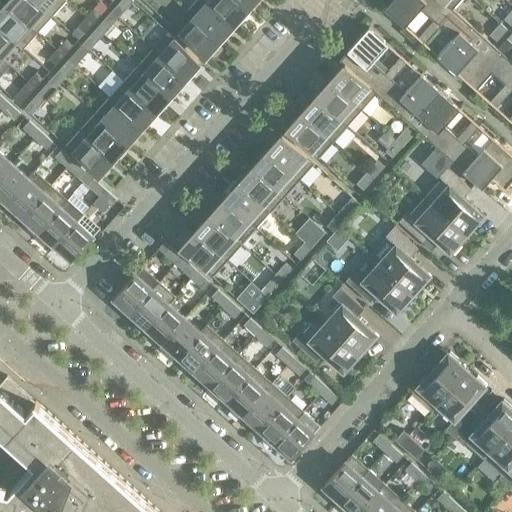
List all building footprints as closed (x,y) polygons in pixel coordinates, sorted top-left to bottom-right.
[(52,15),(34,0),(7,0),(5,3),(37,31),(52,15)] [(34,0),(52,15),(65,0),(34,0)] [(124,10),(133,0),(132,0),(120,0),(117,4),(124,10)] [(233,22),(208,0),(195,0),(187,9),(219,38),(233,22)] [(248,6),(241,0),(208,0),(233,22),(248,6)] [(392,0),(385,8),(405,25),(420,8),(433,19),(437,22),(451,7),(445,1),(443,0),(392,0)] [(37,31),(5,3),(0,8),(0,26),(16,41),(30,26),(37,32),(37,31)] [(92,22),(101,13),(94,7),(85,16),(92,22)] [(452,8),(451,7),(437,22),(433,19),(426,27),(433,33),(440,25),(453,37),(437,54),(457,72),(487,39),(452,8)] [(179,32),(204,55),(219,38),(187,9),(187,10),(194,16),(179,32)] [(84,31),(92,22),(85,16),(77,25),(84,31)] [(104,33),(113,23),(106,17),(97,27),(104,33)] [(491,32),(498,38),(507,28),(500,22),(491,32)] [(16,41),(0,26),(0,55),(2,57),(16,41)] [(339,59),(344,64),(344,63),(376,92),(390,76),(386,72),(373,61),(389,43),(369,26),(339,59)] [(95,42),(104,33),(97,27),(88,36),(95,42)] [(425,42),(433,33),(426,27),(418,36),(425,42)] [(168,31),(153,48),(185,77),(200,60),(168,31)] [(66,38),(56,48),(63,55),(73,44),(66,38)] [(511,61),(487,39),(457,72),(476,89),(492,72),(505,83),(498,91),(504,97),(511,89),(509,87),(511,82),(511,61)] [(56,63),(63,55),(56,48),(49,57),(56,63)] [(185,77),(153,48),(138,64),(171,93),(185,77)] [(75,65),(84,55),(77,49),(68,59),(75,65)] [(401,55),(393,64),(400,70),(408,61),(401,55)] [(66,74),(75,65),(68,59),(59,68),(66,74)] [(344,63),(344,64),(330,79),(362,108),(376,92),(344,63)] [(171,93),(138,64),(124,80),(156,109),(171,93)] [(392,78),(400,70),(393,64),(386,72),(390,76),(376,92),(412,124),(442,91),(421,72),(405,90),(392,78)] [(36,71),(28,81),(35,87),(43,77),(36,71)] [(362,108),(330,79),(315,96),(347,124),(362,108)] [(156,109),(124,80),(110,96),(142,125),(156,109)] [(27,96),(35,87),(28,81),(20,89),(27,96)] [(48,81),(39,91),(46,97),(55,87),(48,81)] [(37,107),(46,97),(39,91),(31,100),(37,107)] [(442,91),(412,124),(447,156),(462,140),(464,143),(471,135),(465,129),(464,129),(457,136),(444,125),(460,107),(442,91)] [(496,106),(504,97),(498,91),(490,100),(496,106)] [(142,125),(110,96),(95,112),(127,141),(142,125)] [(347,124),(315,96),(301,112),(333,140),(347,124)] [(127,141),(95,112),(81,128),(113,157),(127,141)] [(333,140),(301,112),(286,128),(318,157),(333,140)] [(31,118),(24,124),(43,143),(50,136),(31,118)] [(479,125),(473,120),(465,129),(471,135),(479,125)] [(113,157),(81,128),(66,145),(98,174),(113,157)] [(404,128),(396,138),(403,145),(411,135),(404,128)] [(314,161),(282,133),(267,150),(299,178),(314,161)] [(477,154),(464,143),(462,140),(447,156),(482,187),(492,177),(505,189),(511,180),(511,153),(493,136),(477,154)] [(394,154),(403,145),(396,138),(387,148),(394,154)] [(0,150),(0,175),(12,162),(0,150)] [(299,178),(267,150),(253,166),(284,195),(299,178)] [(375,160),(366,171),(373,177),(382,167),(375,160)] [(12,162),(0,175),(0,195),(6,201),(35,169),(34,168),(28,175),(12,162)] [(284,195),(253,166),(238,182),(270,211),(284,195)] [(471,188),(447,166),(439,175),(442,177),(426,195),(467,232),(475,223),(477,224),(485,215),(464,196),(471,188)] [(35,169),(6,201),(22,216),(51,183),(35,169)] [(365,186),(373,177),(366,171),(358,180),(365,186)] [(270,211),(238,182),(224,198),(256,227),(270,211)] [(51,183),(22,216),(38,230),(67,198),(51,183)] [(467,232),(426,195),(410,213),(407,210),(399,220),(423,241),(431,233),(452,252),(460,243),(459,241),(467,232)] [(344,219),(359,202),(352,196),(337,213),(344,219)] [(54,244),(77,219),(83,212),(67,198),(38,230),(54,244)] [(256,227),(224,198),(209,214),(241,243),(256,227)] [(77,219),(54,244),(71,260),(100,227),(83,212),(77,219)] [(336,228),(344,219),(337,213),(329,222),(336,228)] [(241,243),(209,214),(195,230),(227,259),(241,243)] [(371,253),(379,261),(413,292),(422,283),(424,284),(432,275),(410,256),(418,247),(394,226),(385,235),(387,236),(371,253)] [(227,259),(195,230),(180,247),(212,275),(227,259)] [(313,231),(304,241),(311,247),(320,237),(313,231)] [(302,256),(311,247),(304,241),(296,250),(302,256)] [(181,256),(171,247),(165,254),(175,263),(181,256)] [(191,277),(197,270),(181,256),(175,263),(191,277)] [(413,292),(379,261),(363,279),(354,270),(345,279),(370,301),(377,293),(399,312),(407,303),(405,301),(413,292)] [(284,263),(275,273),(282,279),(291,269),(284,263)] [(142,265),(113,297),(130,312),(159,280),(142,265)] [(207,278),(197,270),(191,277),(201,286),(207,278)] [(274,289),(282,279),(275,273),(267,282),(274,289)] [(159,280),(130,312),(146,327),(175,295),(159,280)] [(365,307),(340,285),(332,294),(342,303),(327,320),(319,314),(319,315),(360,352),(369,342),(370,344),(379,334),(357,315),(365,307)] [(252,298),(259,305),(268,295),(261,289),(252,298)] [(175,295),(146,327),(162,341),(185,316),(169,302),(176,295),(175,295)] [(360,352),(319,315),(303,332),(300,330),(292,339),(316,361),(324,352),(345,372),(354,362),(352,361),(360,352)] [(185,316),(162,341),(178,355),(207,323),(200,330),(185,316)] [(207,323),(178,355),(194,370),(223,338),(207,323)] [(223,338),(194,370),(211,384),(240,352),(223,338)] [(284,348),(278,355),(288,363),(294,356),(284,348)] [(412,393),(430,409),(467,368),(458,360),(459,358),(450,350),(412,393)] [(240,352),(211,384),(227,399),(256,367),(240,352)] [(304,365),(294,356),(288,363),(298,372),(304,365)] [(256,367),(227,399),(243,413),(272,381),(256,367)] [(467,368),(430,409),(431,410),(437,403),(454,418),(445,428),(454,436),(476,411),(468,404),(487,383),(478,374),(476,376),(467,368)] [(320,392),(326,385),(316,376),(310,383),(320,392)] [(272,381),(243,413),(259,427),(288,395),(272,381)] [(161,511),(36,399),(27,409),(0,384),(0,511),(161,511)] [(336,394),(326,385),(320,392),(330,401),(336,394)] [(288,395),(259,427),(275,442),(304,410),(288,395)] [(484,419),(476,411),(454,436),(463,444),(466,441),(483,457),(511,424),(511,408),(511,406),(511,405),(504,398),(484,419)] [(304,410),(275,442),(292,457),(321,425),(304,410)] [(511,424),(483,457),(501,473),(499,476),(508,484),(511,478),(511,424)] [(395,438),(416,457),(425,448),(403,428),(395,438)] [(391,443),(381,435),(375,442),(384,450),(391,443)] [(401,452),(391,443),(384,450),(394,459),(401,452)] [(352,453),(323,485),(340,500),(369,468),(352,453)] [(413,463),(407,470),(417,479),(423,472),(413,463)] [(369,468),(340,500),(353,511),(358,511),(385,482),(369,468)] [(433,481),(423,472),(417,479),(427,488),(433,481)] [(385,482),(358,511),(387,511),(401,497),(385,482)] [(449,508),(455,501),(445,492),(439,499),(449,508)] [(401,497),(387,511),(416,511),(417,511),(401,497)] [(462,511),(465,510),(455,501),(449,508),(453,511),(462,511)]
